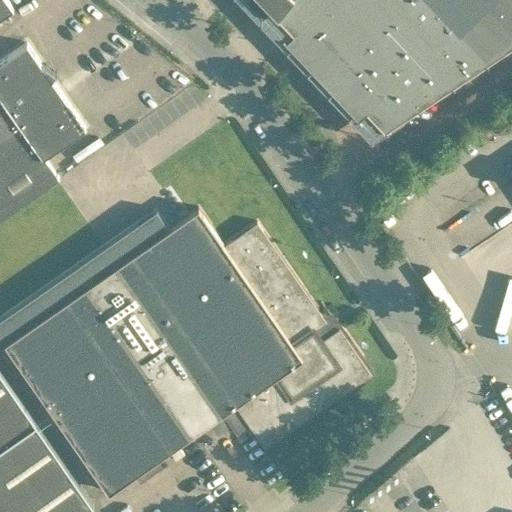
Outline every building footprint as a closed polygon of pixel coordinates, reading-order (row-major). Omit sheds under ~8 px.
[(0,0),(0,16),(14,7),(8,0),(0,0)] [(270,5),(277,13),(287,0),(249,0),(263,14),(264,14),(264,13),(270,5)] [(286,38),(322,77),(345,55),(348,58),(409,0),(287,0),(277,13),(294,30),(286,38)] [(345,55),(322,77),(355,111),(359,115),(367,108),(383,124),(385,127),(487,59),(431,0),(409,0),(348,58),(345,55)] [(431,0),(487,59),(492,56),(464,25),(490,0),(431,0)] [(511,0),(490,0),(464,25),(492,56),(511,42),(511,0)] [(0,216),(60,175),(45,154),(86,125),(27,41),(0,59),(0,216)] [(511,109),(503,115),(511,127),(511,109)] [(156,207),(0,316),(0,343),(5,340),(109,490),(136,471),(163,452),(222,411),(226,409),(235,402),(251,425),(259,437),(266,446),(345,390),(357,382),(372,372),(361,356),(363,355),(347,332),(345,333),(339,325),(334,329),(324,315),(283,257),(257,220),(225,242),(199,205),(182,217),(170,225),(157,207),(156,207)] [(0,511),(80,511),(94,503),(0,367),(0,511)]
